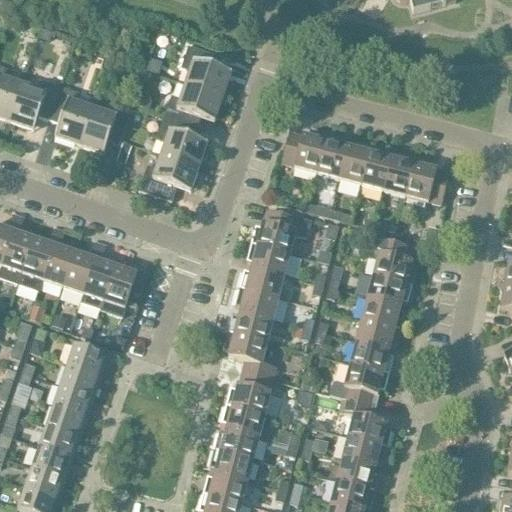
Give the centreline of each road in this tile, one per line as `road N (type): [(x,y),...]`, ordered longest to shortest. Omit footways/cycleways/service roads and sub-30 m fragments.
road 1 (residential): [(466,511),(482,421),(461,342),(495,151)]
road 2 (residential): [(495,151),(257,89)]
road 3 (residential): [(193,247),(0,180)]
road 4 (residential): [(257,89),(210,246),(193,247)]
road 5 (residential): [(193,247),(153,364)]
